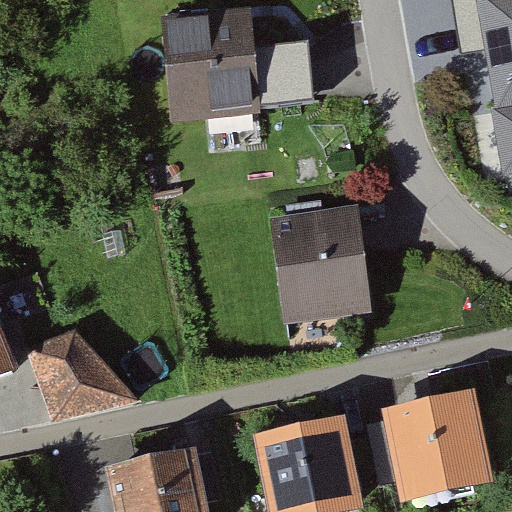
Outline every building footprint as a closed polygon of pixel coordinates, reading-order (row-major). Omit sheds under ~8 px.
[(511,0),(450,0),(454,19),(462,64),(489,59),(500,114),(511,111),(511,0)] [(307,48),(255,54),(251,14),(164,23),(174,113),(313,98),(310,71),(307,48)] [(364,210),(278,220),(290,326),(375,317),(367,237),(364,210)] [(0,326),(0,390),(21,382),(0,326)] [(80,346),(34,363),(60,431),(142,412),(80,346)] [(486,489),(471,400),(381,415),(396,504),(486,489)] [(354,511),(337,424),(247,442),(260,511),(354,511)] [(199,511),(188,457),(96,476),(103,511),(199,511)]
